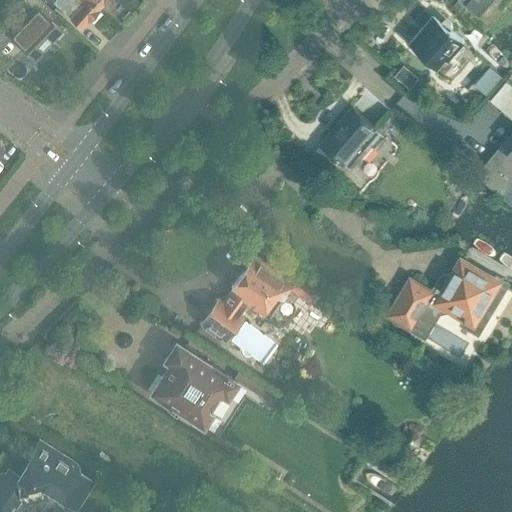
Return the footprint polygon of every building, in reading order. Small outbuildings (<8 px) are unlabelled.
[(20,0),(32,11),(8,35),(32,59),(59,31),(50,22),(56,15),(40,0),(20,0)] [(95,10),(96,9),(86,0),(51,0),(80,26),(86,20),(91,21),(97,15),(95,10)] [(86,0),(96,9),(103,2),(106,3),(109,0),(86,0)] [(135,10),(140,4),(135,0),(132,0),(128,5),(135,10)] [(462,0),(479,14),(490,0),(462,0)] [(458,2),(453,7),(462,15),(466,9),(458,2)] [(441,70),(465,41),(451,30),(449,33),(432,18),(410,44),(441,70)] [(409,88),(418,77),(403,65),(394,75),(409,88)] [(511,85),(507,81),(490,101),(511,118),(511,85)] [(385,121),(378,129),(355,109),(324,144),(339,158),(337,159),(339,161),(341,159),(346,164),(345,166),(351,171),(352,169),(356,168),(361,162),(361,158),(371,146),(375,150),(376,150),(385,140),(385,139),(385,138),(382,135),(386,130),(387,123),(385,121)] [(511,135),(502,147),(478,175),(501,195),(511,204),(511,135)] [(232,195),(216,210),(230,226),(247,210),(232,195)] [(220,340),(222,337),(226,340),(243,316),(239,314),(246,303),(267,317),(288,288),(308,301),(318,287),(285,265),(280,273),(253,254),(230,286),(233,287),(222,302),(217,299),(201,322),(217,333),(214,336),(220,340)] [(496,301),(506,285),(499,280),(500,280),(495,277),(493,279),(461,260),(445,287),(442,285),(441,288),(444,290),(440,297),(409,278),(408,279),(410,280),(389,314),(388,313),(387,315),(423,336),(421,340),(422,341),(439,313),(450,310),(463,318),(462,320),(464,321),(462,324),(477,333),(490,313),(482,308),(489,297),(496,301)] [(74,347),(96,351),(100,328),(78,324),(74,347)] [(267,400),(274,391),(238,369),(233,377),(175,338),(161,360),(166,364),(147,392),(203,429),(214,413),(212,411),(222,397),(227,400),(239,382),(267,400)] [(307,395),(288,382),(282,391),(301,403),(307,395)] [(78,411),(64,433),(104,459),(118,439),(153,461),(166,441),(95,396),(83,414),(78,411)] [(418,445),(420,437),(413,432),(406,434),(404,442),(411,448),(418,445)] [(385,439),(376,452),(396,465),(405,452),(385,439)] [(0,511),(8,511),(15,502),(30,511),(40,511),(53,493),(75,507),(90,483),(76,475),(74,465),(39,443),(18,476),(8,470),(6,474),(4,473),(1,473),(0,473),(0,511)] [(273,471),(254,459),(248,467),(268,479),(273,471)]
